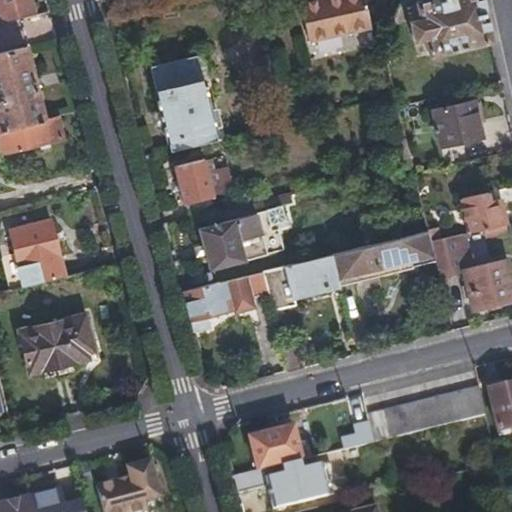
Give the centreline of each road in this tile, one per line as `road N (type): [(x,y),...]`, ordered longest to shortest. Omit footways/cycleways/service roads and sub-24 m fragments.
road 1 (residential): [(74,0),(189,417)]
road 2 (residential): [(511,337),(189,417)]
road 3 (residential): [(189,417),(0,464)]
